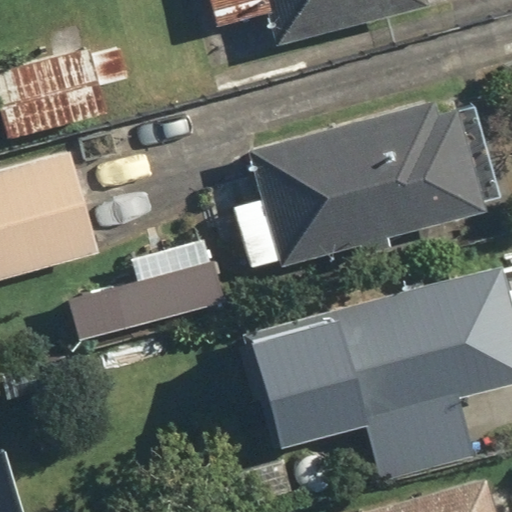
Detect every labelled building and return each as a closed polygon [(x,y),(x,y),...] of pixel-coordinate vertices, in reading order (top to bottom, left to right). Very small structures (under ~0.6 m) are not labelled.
[(220,0),(224,15),(267,4),(276,39),(288,36),(430,0),(220,0)] [(98,40),(0,63),(0,96),(8,130),(114,105),(98,40)] [(263,186),(238,194),(259,264),(357,234),(361,249),(405,236),(401,221),(499,191),(466,80),(251,145),(263,186)] [(79,146),(0,165),(0,273),(105,246),(79,146)] [(157,245),(158,239),(132,234),(128,255),(117,252),(106,309),(134,315),(141,276),(185,284),(191,252),(157,245)] [(511,373),(511,251),(327,302),(341,353),(300,364),(314,418),(369,403),(386,469),(479,445),(463,386),(511,373)] [(175,443),(69,460),(77,511),(184,494),(175,443)] [(507,511),(495,465),(338,508),(339,511),(507,511)]
